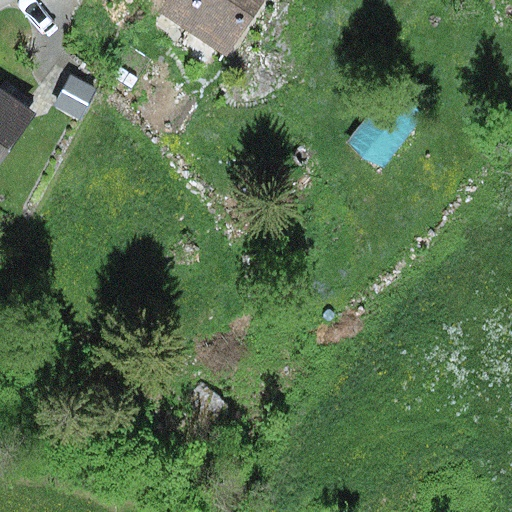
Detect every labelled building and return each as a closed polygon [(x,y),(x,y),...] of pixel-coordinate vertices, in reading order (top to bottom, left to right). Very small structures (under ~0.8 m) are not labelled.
[(266,0),(167,0),(158,14),(226,60),(266,0)] [(130,47),(111,76),(133,90),(152,61),(130,47)] [(71,77),(56,106),(79,118),(94,90),(71,77)] [(165,80),(140,119),(178,143),(203,104),(165,80)] [(0,161),(33,116),(0,92),(0,161)]
